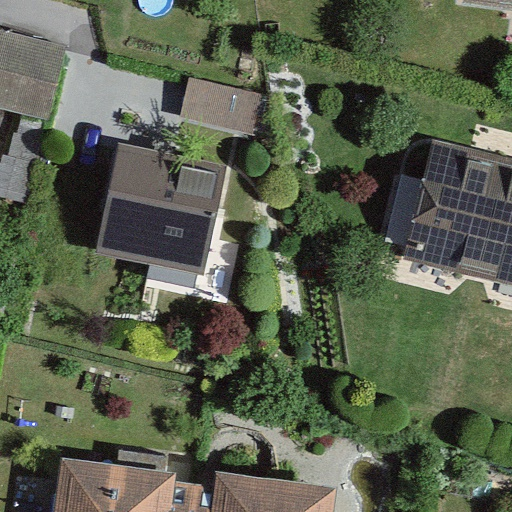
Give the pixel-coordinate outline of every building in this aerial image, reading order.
[(511,0),(465,0),(465,5),(511,10),(511,0)] [(68,56),(4,41),(0,60),(0,108),(53,120),(68,56)] [(265,101),(194,85),(186,122),(256,137),(265,101)] [(476,283),(507,162),(435,144),(407,266),(476,283)] [(228,174),(127,155),(107,259),(155,268),(208,280),(228,174)] [(511,163),(507,162),(476,283),(511,291),(511,163)] [(201,511),(205,489),(185,486),(186,475),(65,459),(57,511),(201,511)] [(339,511),(342,495),(221,478),(219,491),(205,489),(201,511),(339,511)]
